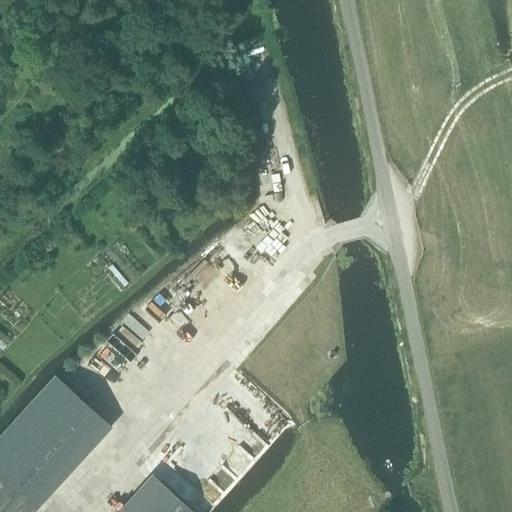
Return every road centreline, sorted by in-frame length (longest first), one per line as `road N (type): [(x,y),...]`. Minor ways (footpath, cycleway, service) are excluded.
road 1 (unclassified): [(451,511),(346,0)]
road 2 (track): [(511,75),(471,96),(453,117),(391,221)]
road 3 (track): [(263,83),(301,250)]
